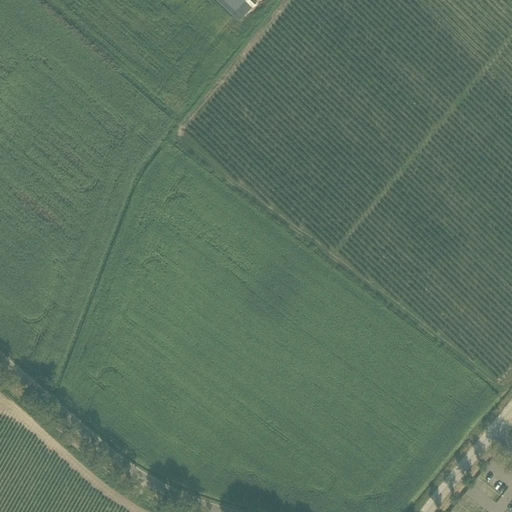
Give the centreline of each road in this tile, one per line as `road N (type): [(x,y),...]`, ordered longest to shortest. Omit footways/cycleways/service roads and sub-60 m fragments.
road 1 (tertiary): [(222,511),(130,472),(0,359)]
road 2 (tertiary): [(426,511),(511,405)]
